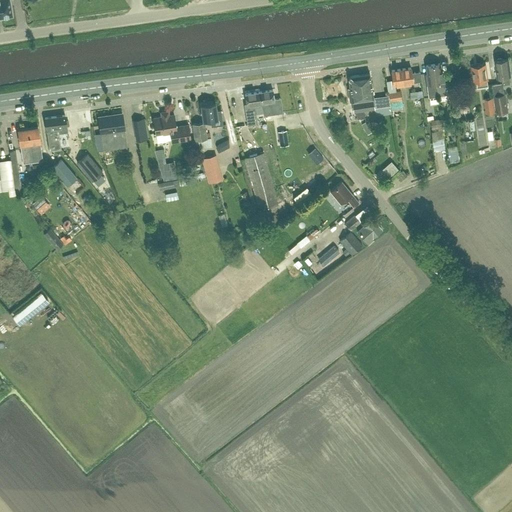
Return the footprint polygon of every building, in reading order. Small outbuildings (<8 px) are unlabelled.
[(0,0),(0,16),(11,14),(8,0),(0,0)] [(502,58),(500,57),(497,57),(497,59),(495,59),(496,70),(495,71),(495,74),(497,75),(497,77),(502,76),(503,83),(510,82),(509,76),(511,75),(508,57),(502,58)] [(432,63),(437,95),(445,94),(443,82),(442,71),(440,71),(439,62),(432,63)] [(425,73),(428,96),(437,95),(432,63),(425,64),(426,73),(425,73)] [(478,86),(488,85),(487,80),(485,63),(472,65),(474,81),(477,81),(478,86)] [(412,81),(420,80),(419,70),(411,71),(410,66),(391,69),(393,84),(412,81)] [(368,72),(360,74),(362,85),(359,85),(363,109),(374,108),(373,106),(380,105),(378,96),(372,97),(368,72)] [(362,85),(360,74),(349,75),(348,78),(349,87),(347,87),(349,101),(351,100),(353,111),(363,109),(359,85),(362,85)] [(499,83),(492,84),(497,112),(508,111),(505,93),(501,94),(499,83)] [(279,97),(273,97),(272,89),(259,91),(262,111),(263,114),(281,111),(279,97)] [(390,107),(402,106),(400,90),(388,91),(390,107)] [(262,111),(259,91),(244,93),(247,114),(245,114),(246,124),(257,122),(255,112),(262,111)] [(493,97),(484,98),(486,113),(495,111),(493,97)] [(211,125),(222,124),(220,109),(215,110),(214,102),(200,104),(203,120),(210,119),(211,125)] [(428,115),(429,119),(441,116),(439,110),(434,111),(434,114),(428,115)] [(66,125),(68,125),(67,120),(65,121),(64,114),(44,117),(45,127),(46,127),(48,149),(61,147),(59,132),(66,131),(66,125)] [(103,148),(126,145),(123,128),(124,128),(122,115),(107,117),(107,114),(97,116),(100,132),(101,132),(103,148)] [(173,114),(153,117),(155,133),(169,131),(171,141),(190,138),(187,124),(175,126),(173,114)] [(134,126),(144,124),(143,118),(133,119),(134,126)] [(430,131),(433,150),(445,148),(440,118),(429,119),(431,128),(438,127),(438,130),(430,131)] [(204,122),(192,123),(194,138),(198,138),(199,146),(210,145),(209,132),(205,133),(204,122)] [(39,141),(37,126),(27,127),(32,161),(42,160),(39,141)] [(22,162),(32,161),(27,127),(17,129),(19,144),(20,144),(21,147),(22,162)] [(277,144),(284,137),(277,129),(270,135),(277,144)] [(9,150),(10,158),(14,187),(15,192),(21,191),(18,169),(15,149),(9,150)] [(218,151),(203,154),(207,179),(222,177),(218,151)] [(243,157),(250,180),(269,175),(262,151),(243,157)] [(77,162),(93,180),(103,172),(87,153),(77,162)] [(0,182),(7,181),(8,188),(14,187),(10,158),(0,159),(0,182)] [(66,185),(76,177),(60,158),(51,166),(66,185)] [(389,174),(399,168),(393,159),(383,165),(389,174)] [(45,168),(44,161),(33,162),(34,169),(45,168)] [(174,176),(172,161),(162,162),(163,177),(174,176)] [(400,180),(406,174),(402,169),(396,175),(400,180)] [(277,203),(269,175),(250,180),(258,209),(277,203)] [(164,188),(178,186),(177,179),(163,181),(164,188)] [(353,206),(358,201),(341,180),(329,190),(340,203),(346,198),(353,206)] [(177,191),(165,193),(166,200),(178,197),(177,191)] [(359,221),(354,214),(343,223),(349,230),(359,221)] [(371,237),(381,228),(371,217),(356,230),(367,243),(372,238),(371,237)] [(317,226),(308,232),(311,237),(321,232),(317,226)] [(56,248),(62,243),(49,227),(43,233),(56,248)] [(361,244),(349,230),(338,239),(350,253),(361,244)] [(301,244),(310,239),(307,234),(298,239),(301,244)] [(324,263),(341,252),(336,243),(318,254),(324,263)]
